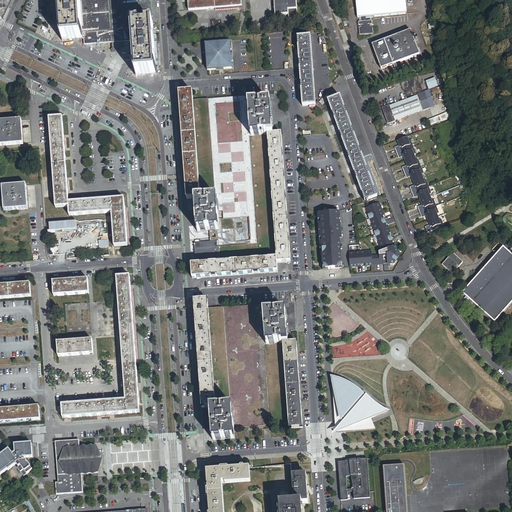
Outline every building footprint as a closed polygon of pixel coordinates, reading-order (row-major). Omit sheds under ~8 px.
[(80,0),(59,0),(63,41),(83,40),(80,0)] [(80,0),(83,40),(85,40),(86,45),(134,42),(133,26),(132,26),(131,19),(153,18),(151,0),(80,0)] [(187,0),(189,11),(215,9),(216,11),(242,9),(241,0),(187,0)] [(273,0),(275,16),(289,15),(289,19),(298,19),(296,0),(273,0)] [(407,14),(405,0),(356,0),(358,19),(360,18),(362,18),(407,14)] [(368,26),(370,26),(372,26),(372,22),(362,22),(360,23),(358,23),(359,27),(361,27),(361,29),(359,29),(360,36),(373,35),(372,28),(370,28),(368,29),(368,26)] [(140,25),(133,26),(134,42),(136,76),(157,75),(153,24),(146,25),(146,28),(140,28),(140,25)] [(419,56),(410,32),(372,47),(381,70),(393,66),(395,72),(402,69),(400,63),(419,56)] [(311,37),(298,38),(303,107),(316,106),(311,37)] [(234,68),(232,43),(206,45),(208,72),(216,71),(216,69),(224,69),(224,70),(232,70),(232,68),(234,68)] [(435,81),(427,84),(429,90),(438,87),(435,81)] [(429,91),(417,95),(417,96),(389,106),(382,108),(388,124),(395,122),(395,121),(423,111),(423,112),(435,107),(429,91)] [(193,93),(180,94),(179,94),(187,201),(188,201),(192,200),(195,200),(204,200),(207,200),(199,101),(193,101),(193,93)] [(328,102),(365,202),(377,198),(340,98),(328,102)] [(257,104),(249,105),(251,137),(260,137),(260,136),(265,136),(268,136),(273,136),(272,126),(272,113),(271,103),(263,104),(257,105),(257,104)] [(429,125),(449,120),(447,114),(427,119),(429,125)] [(69,208),(69,204),(63,118),(50,119),(56,209),(69,208)] [(0,122),(0,145),(0,146),(23,145),(21,121),(0,122)] [(291,263),(281,135),(273,136),(268,136),(277,260),(277,264),(291,263)] [(396,154),(413,147),(410,141),(408,141),(407,138),(397,142),(400,148),(395,150),(396,154)] [(413,147),(396,154),(398,157),(402,155),(405,162),(414,158),(413,155),(415,154),(413,147)] [(414,158),(405,162),(407,168),(402,170),(404,174),(420,167),(417,160),(416,161),(414,158)] [(423,174),(420,167),(404,174),(405,177),(410,175),(412,182),(422,178),(421,175),(423,174)] [(423,181),(422,178),(412,182),(415,188),(410,190),(411,193),(428,187),(425,180),(423,181)] [(3,188),(5,211),(28,209),(26,186),(3,188)] [(417,195),(420,202),(430,198),(428,195),(430,194),(428,187),(411,193),(413,197),(417,195)] [(418,209),(419,213),(435,207),(433,200),(431,201),(430,198),(420,202),(422,208),(418,209)] [(124,199),(69,204),(69,208),(70,217),(112,214),(115,248),(128,247),(124,199)] [(209,200),(207,200),(204,200),(195,200),(196,210),(197,222),(198,233),(206,232),(206,231),(209,231),(211,231),(211,232),(218,231),(219,231),(218,213),(217,199),(216,199),(209,199),(209,200)] [(192,200),(188,201),(192,266),(196,266),(195,244),(219,243),(218,231),(211,232),(211,231),(209,231),(210,239),(194,240),(193,223),(197,222),(196,210),(192,210),(192,200)] [(371,252),(349,253),(350,268),(394,265),(399,257),(379,204),(366,209),(382,252),(379,253),(379,256),(371,256),(371,252)] [(438,214),(435,207),(419,213),(420,217),(425,215),(427,221),(437,218),(436,214),(438,214)] [(340,237),(338,213),(319,214),(323,270),(341,269),(338,237),(340,237)] [(438,221),(437,218),(427,221),(430,228),(425,229),(427,233),(443,227),(440,220),(438,221)] [(196,266),(220,264),(219,247),(219,243),(195,244),(196,266)] [(511,256),(503,248),(484,270),(481,273),(462,294),(494,323),(511,302),(511,256)] [(463,263),(453,254),(442,266),(452,275),(463,263)] [(278,273),(277,264),(277,260),(220,264),(196,266),(192,266),(193,279),(256,275),(278,273)] [(62,406),(63,419),(140,414),(130,278),(117,278),(126,401),(62,406)] [(53,283),(54,297),(89,294),(88,281),(53,283)] [(0,299),(31,298),(30,285),(0,286),(0,299)] [(194,302),(202,409),(207,408),(211,408),(219,407),(219,408),(222,408),(216,321),(218,321),(217,309),(208,309),(207,301),(194,302)] [(272,313),(264,313),(266,346),(274,345),(274,344),(280,344),(280,345),(283,344),(288,344),(287,334),(286,321),(286,312),(277,312),(277,313),(272,313)] [(57,343),(58,357),(93,355),(92,341),(57,343)] [(302,429),(296,344),(288,344),(283,344),(289,424),(289,430),(302,429)] [(332,378),(340,416),(343,418),(341,420),(348,426),(349,424),(352,427),(388,412),(385,410),(380,408),(375,404),(371,401),(364,395),(364,396),(357,390),(350,386),(347,383),(342,381),(338,380),(332,378)] [(212,431),(213,441),(222,440),(222,439),(226,439),(226,440),(235,439),(234,428),(232,407),(224,407),(224,408),(222,408),(219,408),(219,407),(211,408),(211,419),(212,431)] [(39,408),(0,410),(0,423),(40,421),(39,408)] [(207,408),(202,409),(204,432),(212,431),(211,419),(208,419),(207,408)] [(79,441),(55,443),(58,484),(56,484),(57,495),(83,493),(82,475),(98,473),(101,460),(95,447),(80,449),(79,441)] [(0,475),(8,470),(17,464),(19,468),(18,469),(24,477),(32,470),(26,461),(23,462),(23,459),(33,458),(32,444),(15,445),(0,456),(0,475)] [(338,463),(341,501),(348,501),(346,476),(352,476),(354,499),(370,498),(367,460),(360,460),(357,461),(350,462),(338,463)] [(291,465),(265,467),(268,511),(280,511),(280,506),(294,504),(292,476),(291,476),(291,465)] [(299,465),(291,465),(291,476),(292,476),(294,504),(280,506),(280,511),(303,511),(302,504),(308,504),(306,475),(300,475),(299,465)] [(407,511),(404,466),(393,467),(384,468),(386,511),(407,511)] [(268,511),(265,467),(250,468),(251,483),(225,485),(225,483),(222,483),(224,511),(268,511)] [(251,483),(250,468),(207,472),(209,511),(224,511),(222,483),(225,483),(225,485),(251,483)]
